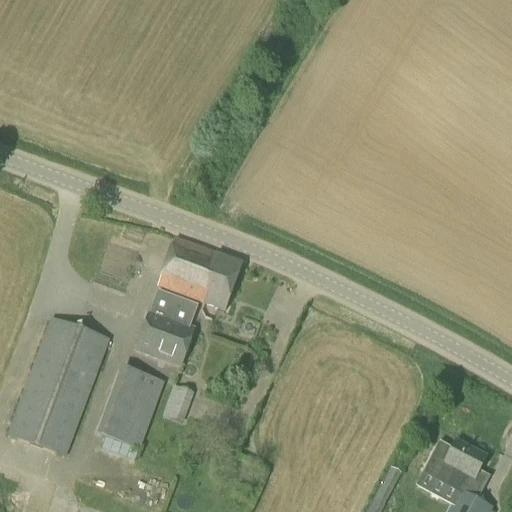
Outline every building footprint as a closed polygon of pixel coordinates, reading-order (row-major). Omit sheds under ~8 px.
[(184,298),(205,305),(225,312),(242,265),(175,241),(158,288),(184,298)] [(198,308),(156,292),(133,354),(180,371),(195,330),(190,328),(198,308)] [(65,461),(109,342),(50,320),(6,439),(65,461)] [(140,452),(164,384),(120,369),(96,437),(140,452)] [(182,426),(193,395),(173,388),(162,418),(182,426)] [(474,482),(486,459),(456,443),(444,466),(474,482)] [(380,511),(400,475),(390,470),(367,511),(380,511)] [(491,511),(492,510),(458,492),(447,511),(491,511)]
